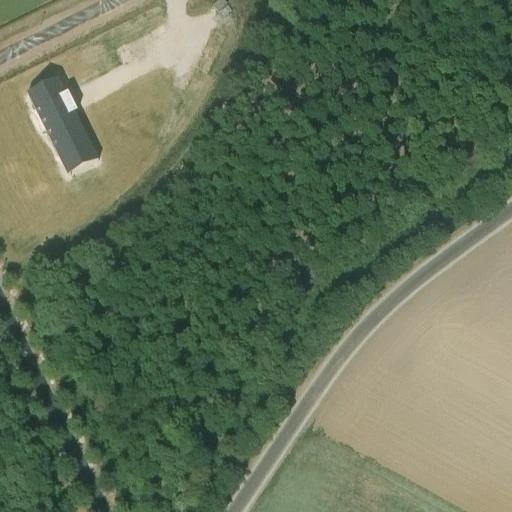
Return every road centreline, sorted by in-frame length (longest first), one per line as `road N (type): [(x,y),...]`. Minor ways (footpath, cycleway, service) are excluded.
road 1 (unclassified): [(235,511),(353,329),(511,206)]
road 2 (residential): [(98,511),(0,308)]
road 3 (residential): [(0,59),(121,0)]
